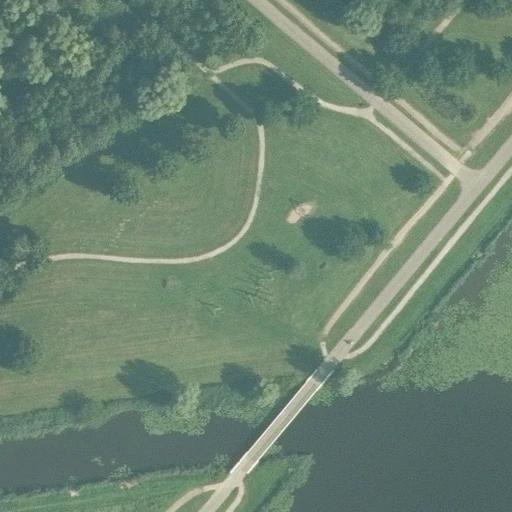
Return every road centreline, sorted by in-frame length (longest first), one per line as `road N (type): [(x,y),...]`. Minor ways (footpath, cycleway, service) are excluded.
road 1 (unknown): [(511,102),(326,328),(327,367)]
road 2 (unknown): [(466,155),(281,0)]
